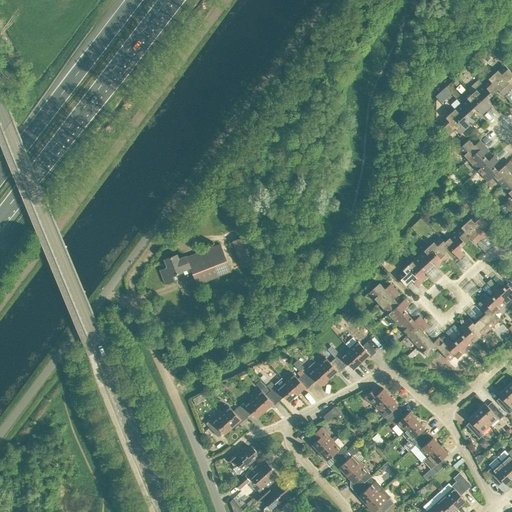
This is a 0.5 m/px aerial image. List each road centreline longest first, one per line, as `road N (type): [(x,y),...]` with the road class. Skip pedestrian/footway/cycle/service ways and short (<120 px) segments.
road 1 (tertiary): [(163,511),(0,109)]
road 2 (track): [(225,0),(0,306)]
road 3 (motorway): [(0,217),(167,0)]
road 4 (residential): [(134,308),(220,511)]
road 5 (motorway): [(133,0),(0,174)]
road 6 (residential): [(288,425),(381,374),(402,380),(442,415)]
